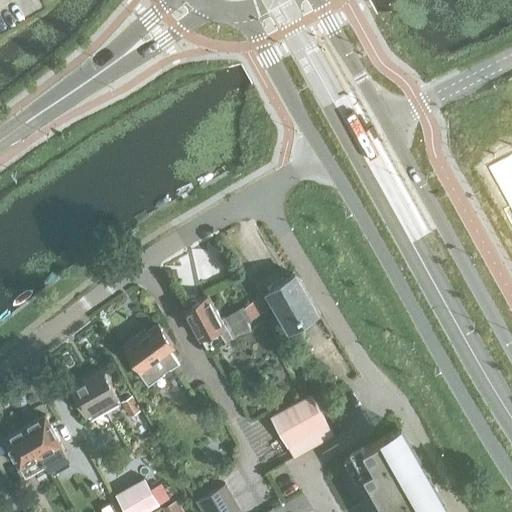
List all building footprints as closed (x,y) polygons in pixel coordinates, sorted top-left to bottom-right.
[(511,153),(487,168),(509,207),(503,211),(511,227),(511,153)] [(268,289),(291,327),(319,310),(295,272),(268,289)] [(223,321),(221,317),(206,292),(196,298),(194,297),(191,299),(191,301),(184,305),(201,334),(209,330),(223,321)] [(242,305),(221,317),(223,321),(209,330),(217,345),(237,334),(252,328),(247,320),(262,311),(256,299),(243,307),(242,305)] [(123,342),(142,368),(150,380),(179,359),(170,348),(175,344),(158,321),(145,331),(142,328),(123,342)] [(88,413),(90,418),(121,401),(100,364),(70,382),(87,414),(88,413)] [(271,415),(293,454),(294,455),(333,433),(310,393),(271,415)] [(122,398),(132,415),(140,411),(130,394),(122,398)] [(61,442),(62,442),(45,413),(24,424),(47,465),(67,453),(61,442)] [(47,465),(24,424),(4,436),(26,476),(47,465)] [(449,511),(400,425),(344,457),(365,496),(374,491),(384,509),(378,511),(449,511)] [(145,477),(116,493),(126,511),(141,511),(159,502),(145,477)] [(204,511),(241,511),(224,482),(197,498),(204,511)]
